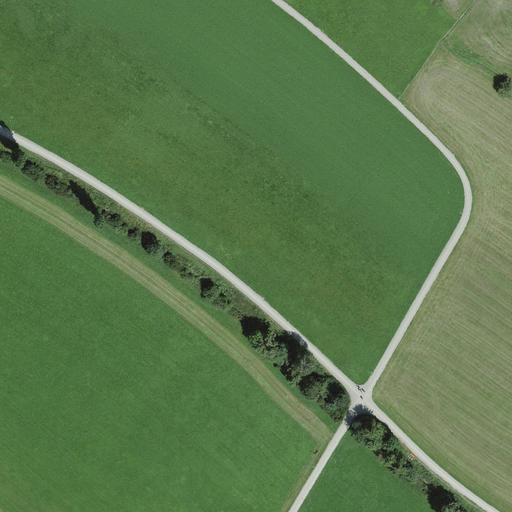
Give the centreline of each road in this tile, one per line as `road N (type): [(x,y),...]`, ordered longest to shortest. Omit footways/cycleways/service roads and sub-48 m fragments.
road 1 (track): [(290,511),(458,231),(468,192),(448,154),(276,0)]
road 2 (track): [(494,511),(213,263),(0,129)]
